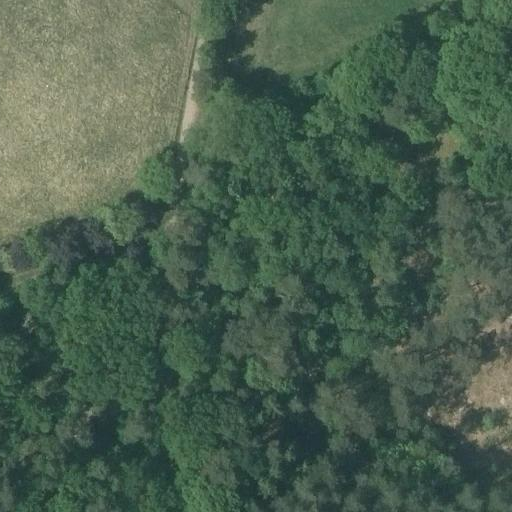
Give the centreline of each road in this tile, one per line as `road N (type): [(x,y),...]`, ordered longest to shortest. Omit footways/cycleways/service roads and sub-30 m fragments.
road 1 (unknown): [(169,152),(155,248),(164,422),(190,511)]
road 2 (track): [(205,0),(169,152)]
